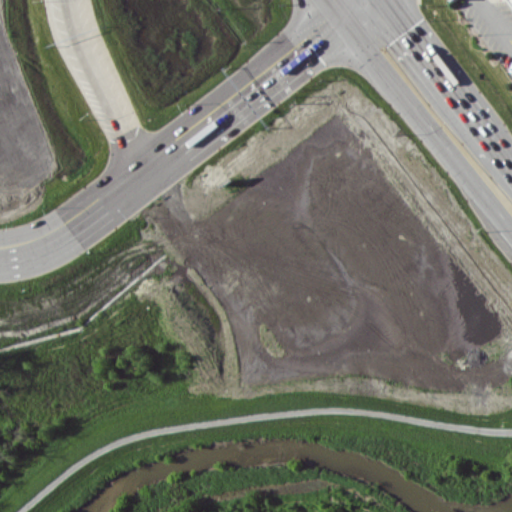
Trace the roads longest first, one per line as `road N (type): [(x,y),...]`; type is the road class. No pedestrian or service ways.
road 1 (trunk): [(344,24),(511,229)]
road 2 (motorway): [(65,0),(90,68),(152,175)]
